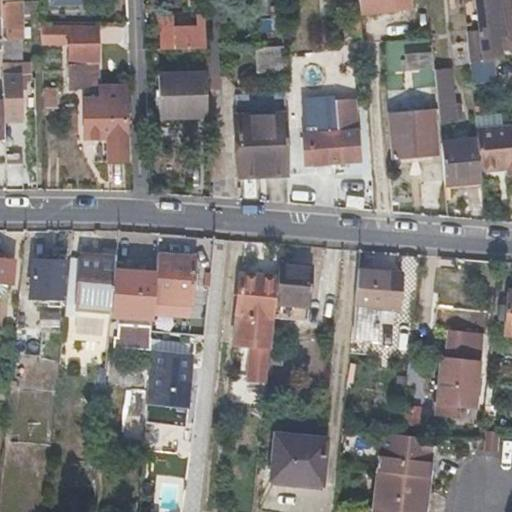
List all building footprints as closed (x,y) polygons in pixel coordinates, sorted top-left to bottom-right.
[(498,35),(505,34),(511,33),(511,32),(508,0),(472,0),(475,31),(465,32),(468,61),(500,57),(499,50),(498,35)] [(0,2),(0,40),(0,50),(1,64),(20,63),(18,2),(0,2)] [(197,24),(185,25),(173,25),(172,16),(158,16),(158,28),(160,28),(160,48),(205,47),(204,14),(197,14),(197,24)] [(329,24),(330,39),(331,55),(346,54),(345,40),(360,39),(359,22),(329,24)] [(67,26),(39,26),(40,44),(68,43),(67,26)] [(95,82),(95,26),(85,26),(67,26),(68,43),(68,60),(65,60),(66,86),(91,85),(95,82)] [(511,36),(511,37),(511,35),(511,33),(505,34),(498,35),(499,50),(511,48),(511,36)] [(431,39),(424,40),(418,40),(421,70),(433,69),(431,39)] [(286,47),(259,47),(260,73),(287,72),(286,47)] [(20,63),(1,64),(2,113),(19,112),(17,78),(29,78),(28,63),(20,63)] [(459,119),(458,112),(458,104),(453,104),(449,72),(434,74),(438,121),(459,119)] [(206,75),(183,76),(159,76),(160,118),(207,117),(206,75)] [(82,99),(82,118),(82,138),(94,137),(95,153),(109,153),(108,138),(125,137),(124,84),(98,86),(98,98),(82,99)] [(283,92),(258,94),(233,95),(238,179),(289,176),(283,92)] [(350,99),(341,100),(332,101),(334,132),(300,135),(303,165),(356,161),(350,99)] [(386,114),(388,136),(390,158),(434,154),(431,110),(386,114)] [(511,125),(475,130),(476,140),(479,172),(507,169),(508,175),(511,174),(511,125)] [(16,134),(9,134),(2,134),(4,190),(22,190),(21,165),(17,164),(16,134)] [(479,172),(476,140),(440,143),(443,185),(480,181),(479,172)] [(372,211),(382,212),(391,212),(389,186),(371,187),(372,211)] [(155,273),(153,299),(190,302),(194,256),(156,253),(155,273)] [(76,311),(110,313),(114,271),(115,258),(80,255),(76,311)] [(0,294),(5,290),(6,282),(9,282),(11,260),(0,259),(0,294)] [(34,297),(45,298),(57,299),(60,262),(38,260),(34,297)] [(277,276),(274,304),(308,308),(313,266),(278,263),(277,276)] [(396,311),(397,302),(398,294),(393,293),(395,273),(358,269),(354,306),(356,306),(352,340),(375,343),(379,309),(396,311)] [(152,318),(153,299),(155,273),(114,271),(110,313),(110,316),(152,318)] [(274,304),(277,276),(243,273),(235,342),(251,344),(247,379),(266,381),(274,304)] [(505,303),(502,303),(499,303),(498,320),(504,321),(502,334),(511,334),(511,291),(507,291),(505,303)] [(117,347),(151,349),(152,325),(119,323),(117,347)] [(472,407),(474,384),(477,361),(480,334),(449,330),(446,358),(442,358),(436,414),(454,416),(455,406),(472,407)] [(187,405),(188,391),(189,377),(184,377),(186,351),(152,349),(148,402),(187,405)] [(122,388),(133,389),(143,390),(145,361),(125,359),(122,388)] [(119,439),(143,443),(182,449),(188,411),(144,403),(146,394),(127,391),(119,439)] [(485,431),(483,449),(496,450),(498,432),(485,431)] [(380,434),(376,472),(429,478),(431,462),(426,461),(426,453),(431,454),(433,439),(380,434)] [(325,440),(273,435),(268,481),(320,487),(325,440)] [(376,472),(371,511),(378,511),(425,511),(427,499),(422,498),(422,491),(428,492),(429,478),(376,472)]
